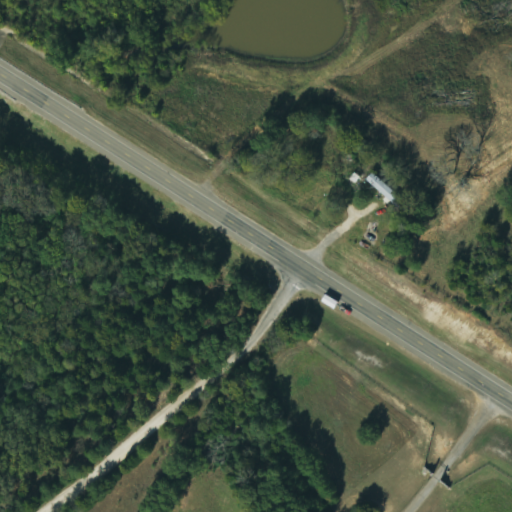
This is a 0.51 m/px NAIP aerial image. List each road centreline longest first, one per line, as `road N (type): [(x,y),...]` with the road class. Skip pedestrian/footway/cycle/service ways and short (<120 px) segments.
road 1 (secondary): [(511,404),(0,75)]
road 2 (residential): [(152,433),(241,361),(307,277)]
road 3 (residential): [(497,395),(415,511)]
road 4 (residential): [(53,511),(152,433)]
